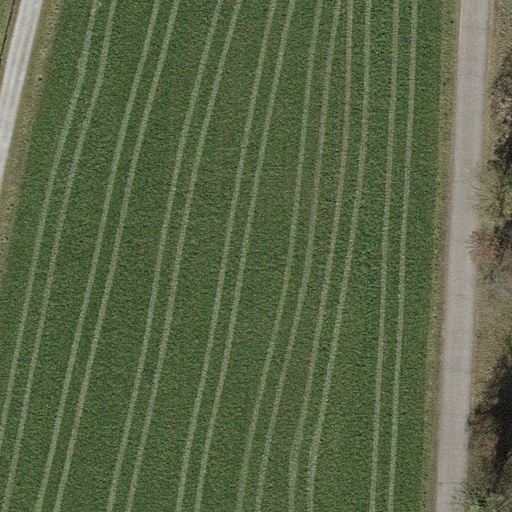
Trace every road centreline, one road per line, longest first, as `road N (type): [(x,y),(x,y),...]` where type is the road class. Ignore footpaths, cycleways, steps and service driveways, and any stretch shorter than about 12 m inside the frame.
road 1 (track): [(479,0),(453,511)]
road 2 (track): [(32,0),(0,171)]
